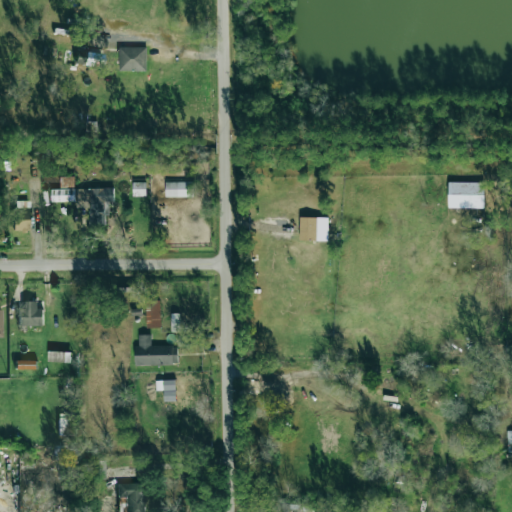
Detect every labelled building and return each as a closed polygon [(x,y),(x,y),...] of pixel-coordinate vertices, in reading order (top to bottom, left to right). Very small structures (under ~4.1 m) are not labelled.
[(147,48),(119,47),(119,71),(146,71),(147,48)] [(133,197),(146,196),(145,182),(133,183),(133,197)] [(193,182),(165,182),(165,197),(193,196),(193,182)] [(29,201),(13,201),(14,231),(30,231),(29,201)] [(328,241),(329,218),(299,218),(299,240),(328,241)] [(41,325),(41,301),(20,302),(20,326),(41,325)] [(146,328),(161,327),(160,301),(145,302),(146,328)] [(171,332),(180,332),(179,314),(170,314),(171,332)] [(151,335),(138,335),(138,346),(134,346),(134,365),(178,365),(178,346),(151,346),(151,335)] [(70,363),(71,353),(48,352),(48,362),(70,363)] [(37,362),(16,361),(15,369),(36,370),(37,362)] [(156,381),(156,390),(175,390),(175,380),(156,381)] [(144,511),(144,482),(117,483),(118,497),(126,497),(126,511),(144,511)]
